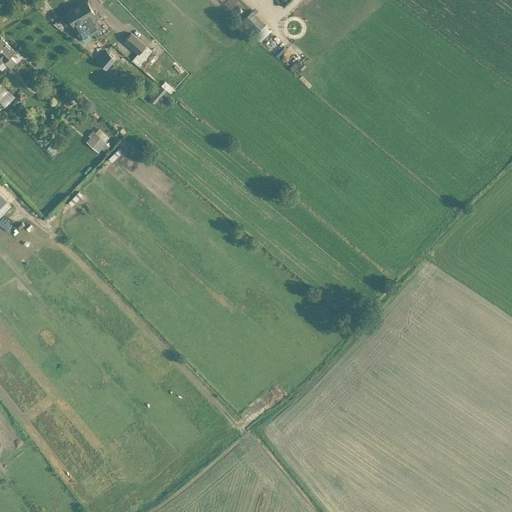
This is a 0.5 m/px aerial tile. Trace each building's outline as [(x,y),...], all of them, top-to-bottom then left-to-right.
[(92,34),(101,28),(94,15),(95,15),(87,0),(76,6),(92,34)] [(81,40),(92,34),(76,6),(66,12),(81,40)] [(246,18),(263,37),(272,29),(254,10),(246,18)] [(145,71),(158,56),(146,46),(147,45),(131,32),(123,42),(137,53),(131,60),(145,71)] [(0,63),(3,60),(10,68),(16,62),(10,56),(15,51),(1,37),(0,38),(0,63)] [(106,69),(115,58),(106,50),(97,61),(106,69)] [(162,86),(150,99),(154,103),(166,90),(162,86)] [(99,151),(107,142),(93,130),(89,134),(91,136),(87,141),(99,151)] [(0,216),(11,205),(0,193),(0,216)]
